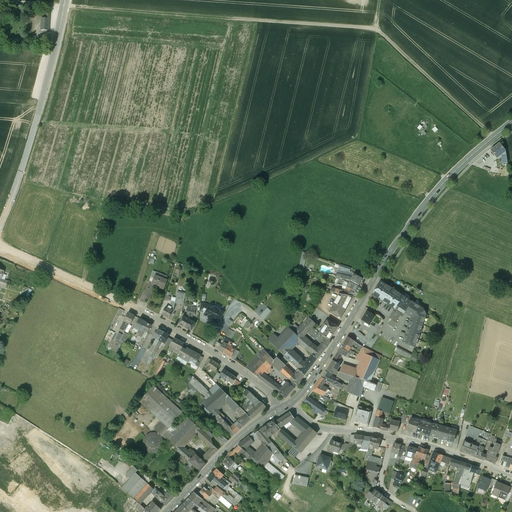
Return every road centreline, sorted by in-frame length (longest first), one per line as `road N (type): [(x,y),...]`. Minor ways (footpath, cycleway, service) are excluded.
road 1 (track): [(64,4),(376,28),(493,137)]
road 2 (secondary): [(511,122),(424,204),(290,403)]
road 3 (secondary): [(0,247),(174,329),(249,376),(278,410)]
road 4 (tertiary): [(65,0),(0,225)]
road 5 (secondary): [(278,410),(232,443),(166,511)]
road 6 (residential): [(390,436),(511,475)]
